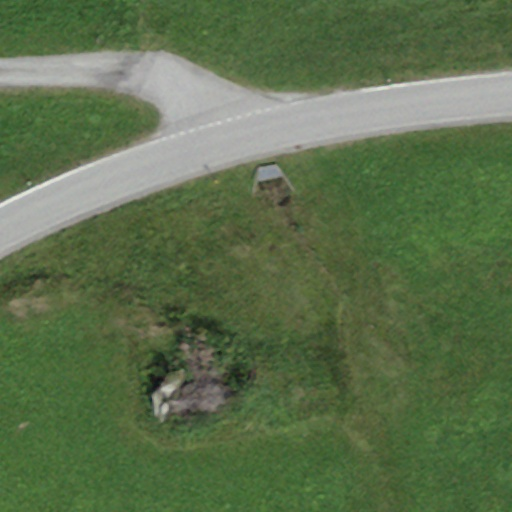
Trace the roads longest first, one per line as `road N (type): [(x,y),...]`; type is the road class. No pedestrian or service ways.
road 1 (residential): [(0,236),(69,197),(236,141),(511,98)]
road 2 (track): [(236,141),(205,100),(125,77),(0,81)]
